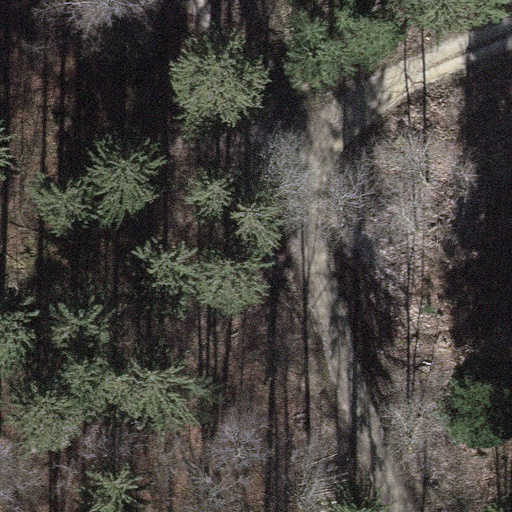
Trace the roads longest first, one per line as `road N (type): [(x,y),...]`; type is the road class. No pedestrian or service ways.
road 1 (track): [(400,511),(282,158),(203,0)]
road 2 (track): [(282,158),(340,113),(511,34)]
